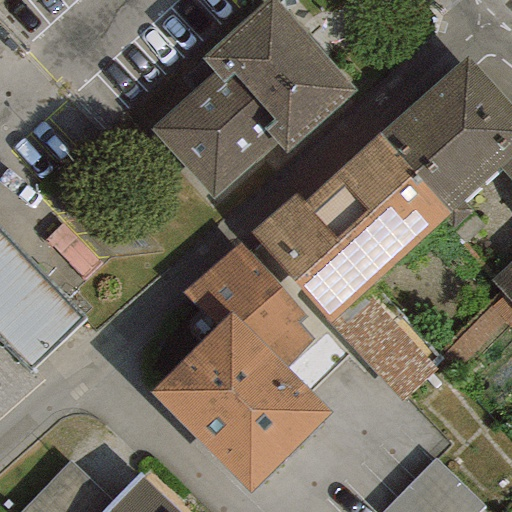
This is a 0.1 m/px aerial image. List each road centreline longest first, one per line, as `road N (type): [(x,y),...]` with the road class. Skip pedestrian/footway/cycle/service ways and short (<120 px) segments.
road 1 (residential): [(490,13),(261,199),(0,440)]
road 2 (unknown): [(108,0),(0,89)]
